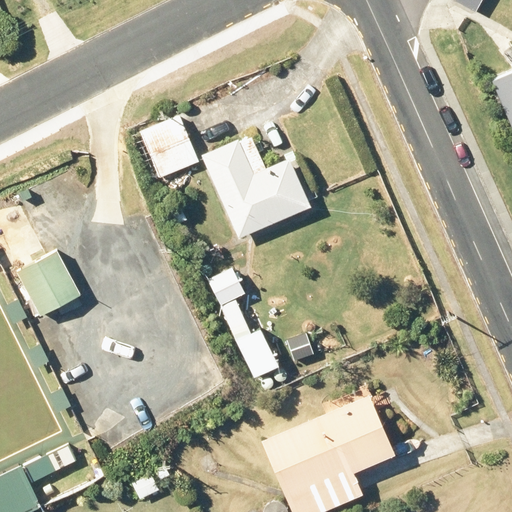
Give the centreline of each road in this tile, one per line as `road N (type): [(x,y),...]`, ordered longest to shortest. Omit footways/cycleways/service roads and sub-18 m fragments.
road 1 (residential): [(511,326),(366,0)]
road 2 (residential): [(0,114),(228,0)]
